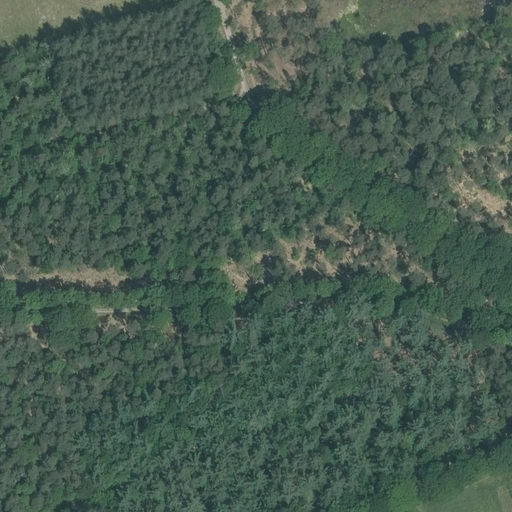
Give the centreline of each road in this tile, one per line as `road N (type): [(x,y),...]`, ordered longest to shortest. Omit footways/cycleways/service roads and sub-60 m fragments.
road 1 (track): [(511,333),(359,297),(0,309)]
road 2 (track): [(511,287),(280,133),(255,108),(219,9),(232,0)]
